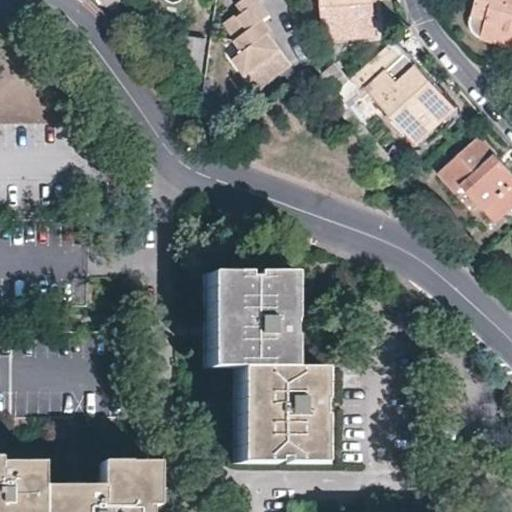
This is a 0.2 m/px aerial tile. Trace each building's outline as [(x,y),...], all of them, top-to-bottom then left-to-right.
[(276,32),(267,20),(273,16),(263,2),(266,0),(242,0),(244,1),(239,6),(245,14),(240,18),(250,31),(237,42),(245,53),(235,60),(248,77),(284,50),(273,34),(276,32)] [(325,0),(328,38),(377,35),(374,0),(325,0)] [(511,45),(511,0),(476,0),(471,22),(470,26),(471,30),(473,34),(477,36),(511,45)] [(198,75),(203,39),(182,35),(177,72),(198,75)] [(338,91),(348,102),(360,90),(362,92),(369,87),(419,143),(457,109),(407,53),(404,56),(392,43),(349,82),(338,91)] [(325,74),(338,91),(349,82),(335,66),(325,74)] [(511,207),(511,170),(482,135),(440,171),(459,192),(466,187),(496,221),(511,207)] [(227,358),(298,360),(298,329),(287,328),(287,314),(299,314),(301,267),(255,266),(255,271),(248,271),(247,265),(201,264),(200,310),(210,311),(210,326),(199,325),(198,357),(227,358)] [(200,310),(199,325),(210,326),(210,311),(200,310)] [(327,361),(298,360),(227,358),(224,453),(271,455),(271,450),(278,450),(278,454),(324,456),(326,455),(326,410),(314,409),(315,395),(327,396),(327,361)] [(138,511),(139,503),(139,459),(92,458),(92,481),(33,482),(33,458),(0,458),(0,511),(138,511)] [(148,459),(139,459),(139,503),(147,503),(148,459)] [(318,511),(319,498),(319,497),(318,497),(279,496),(278,511),(318,511)]
